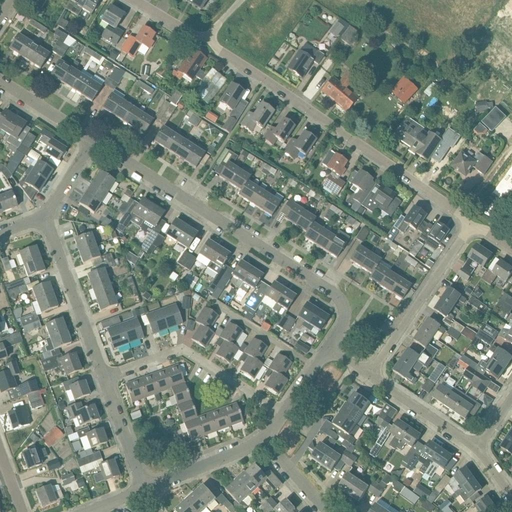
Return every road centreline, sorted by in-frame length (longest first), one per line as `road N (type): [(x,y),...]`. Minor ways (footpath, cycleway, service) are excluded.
road 1 (residential): [(328,348),(339,304),(330,287),(88,144)]
road 2 (residential): [(471,225),(206,36)]
road 3 (residential): [(283,415),(178,352),(103,379)]
road 4 (residential): [(374,379),(471,225)]
road 5 (residential): [(103,379),(42,217)]
road 6 (residential): [(142,490),(265,443)]
road 7 (residential): [(209,302),(314,367)]
